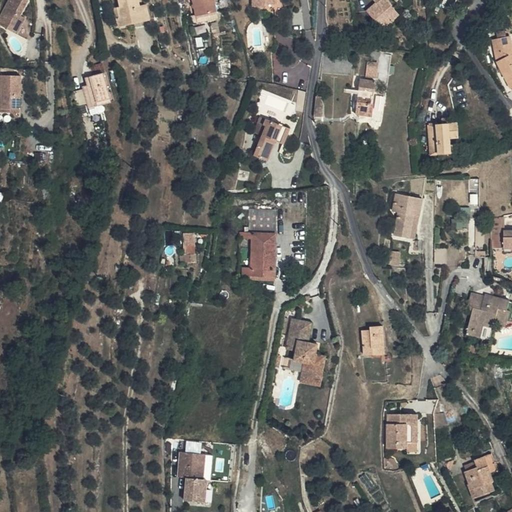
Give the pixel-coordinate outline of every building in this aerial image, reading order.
[(24,14),(31,1),(29,0),(9,0),(0,17),(0,24),(19,35),(26,22),(21,19),(24,14)] [(119,0),(121,6),(124,18),(119,19),(121,29),(152,21),(148,4),(141,6),(139,0),(119,0)] [(184,0),(191,25),(211,20),(206,0),(184,0)] [(370,30),(374,35),(376,37),(384,30),(387,33),(396,25),(381,8),(384,4),(379,0),(375,0),(367,7),(372,14),(363,23),(370,30)] [(379,0),(384,4),(387,9),(393,3),(397,0),(379,0)] [(211,20),(191,25),(192,32),(212,27),(211,20)] [(374,35),(370,30),(366,33),(370,38),(374,35)] [(389,36),(387,33),(384,30),(376,37),(381,43),(389,36)] [(511,49),(498,53),(503,76),(511,94),(511,49)] [(379,62),(370,61),(368,75),(377,76),(379,62)] [(22,107),(23,77),(2,76),(1,106),(22,107)] [(91,78),(94,88),(104,86),(102,76),(91,78)] [(111,112),(104,86),(94,88),(88,90),(90,99),(85,100),(90,122),(100,120),(99,114),(111,112)] [(364,130),(371,131),(372,122),(368,121),(369,107),(372,107),(374,91),(356,89),(355,106),(354,126),(364,127),(364,130)] [(322,97),(319,97),(316,116),(325,116),(325,105),(322,97)] [(99,114),(100,120),(112,118),(111,112),(99,114)] [(264,117),(259,133),(263,134),(255,156),(268,161),(276,140),(284,142),(290,127),(264,117)] [(100,120),(90,122),(92,130),(102,128),(100,120)] [(442,146),(443,156),(454,156),(453,135),(460,135),(459,123),(432,125),(433,147),(442,146)] [(397,223),(396,233),(411,233),(412,225),(419,227),(421,208),(394,205),(392,222),(397,223)] [(248,221),(246,245),(251,245),(251,251),(248,281),(248,283),(271,284),(275,223),(248,221)] [(479,222),(479,247),(496,247),(491,230),(489,222),(479,222)] [(511,230),(493,230),(491,230),(496,247),(505,248),(511,247),(511,230)] [(409,249),(411,233),(396,233),(394,247),(409,249)] [(176,277),(191,279),(194,252),(183,251),(182,264),(183,264),(183,270),(177,270),(176,277)] [(391,264),(392,279),(402,279),(402,265),(391,264)] [(271,292),(271,284),(248,283),(248,288),(248,290),(271,292)] [(471,320),(473,305),(460,303),(458,318),(466,319),(471,320)] [(471,320),(466,319),(463,348),(475,350),(477,336),(486,337),(487,331),(498,333),(500,315),(497,316),(498,307),(473,304),(473,305),(471,320)] [(386,352),(384,325),(371,326),(372,329),(364,330),(366,354),(386,352)] [(295,380),(317,384),(321,365),(309,363),(312,351),(301,349),(304,332),(287,328),(281,357),(291,360),(290,369),(296,370),(295,380)] [(277,376),(295,380),(296,370),(290,369),(278,366),(277,376)] [(317,384),(295,380),(294,389),(315,393),(317,384)] [(434,427),(439,433),(443,432),(439,417),(428,420),(428,421),(434,427)] [(399,429),(412,427),(410,418),(397,419),(399,428),(399,429)] [(396,429),(395,419),(380,420),(384,455),(395,453),(400,453),(400,436),(399,429),(396,429)] [(430,435),(439,433),(434,427),(428,421),(430,435)] [(414,445),(412,427),(399,429),(400,436),(400,453),(405,453),(404,446),(414,445)] [(200,451),(201,442),(188,441),(187,450),(200,451)] [(404,446),(405,453),(406,457),(415,456),(414,445),(404,446)] [(472,465),(473,467),(476,474),(466,477),(472,490),(469,491),(475,504),(495,496),(492,488),(494,487),(491,480),(498,477),(490,460),(485,460),(472,465)] [(199,492),(200,468),(176,466),(174,491),(183,492),(181,511),(201,511),(203,492),(199,492)] [(476,474),(473,467),(463,471),(466,477),(476,474)] [(208,469),(200,468),(199,492),(203,492),(207,493),(208,469)]
